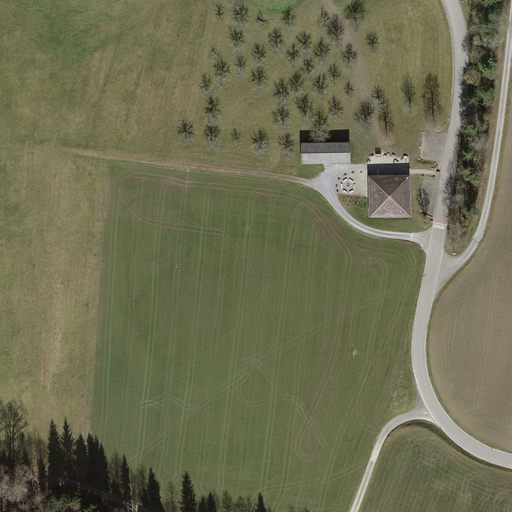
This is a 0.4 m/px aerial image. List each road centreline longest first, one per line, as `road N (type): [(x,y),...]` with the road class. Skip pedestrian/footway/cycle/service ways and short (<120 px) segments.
road 1 (track): [(437,239),(361,227),(321,189),(298,180),(94,155)]
road 2 (track): [(431,268),(460,260),(479,237),(511,48)]
road 3 (track): [(146,511),(63,479),(0,508)]
road 4 (track): [(438,413),(405,417),(387,429),(353,511)]
